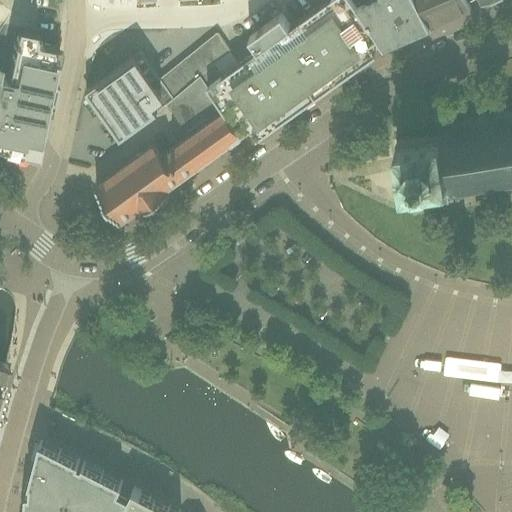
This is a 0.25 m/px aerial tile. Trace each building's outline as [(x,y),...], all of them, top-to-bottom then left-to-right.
[(217,111),(235,138),(245,132),(247,135),(380,48),(352,0),(329,0),(291,25),(284,15),(251,36),(258,47),(233,62),(200,84),(217,111)] [(352,0),(380,48),(428,21),(416,0),(352,0)] [(416,0),(428,21),(465,2),(464,0),(416,0)] [(0,143),(39,151),(62,30),(10,20),(0,65),(0,143)] [(216,37),(155,79),(164,91),(167,95),(194,76),(200,84),(233,62),(216,37)] [(138,52),(82,90),(114,137),(154,110),(148,101),(164,91),(155,79),(138,52)] [(511,109),(507,110),(506,103),(502,104),(504,111),(479,115),(478,109),(474,110),(475,116),(446,121),(439,114),(435,118),(441,126),(442,132),(397,140),(400,156),(398,156),(400,163),(401,171),(402,171),(404,186),(442,180),(443,182),(439,185),(440,192),(445,195),(456,194),(455,188),(486,184),(487,193),(491,192),(489,183),(507,181),(509,196),(511,195),(511,109)] [(146,142),(94,179),(119,216),(235,138),(217,111),(154,154),(146,142)] [(191,380),(188,383),(187,386),(188,390),(191,394),(247,426),(249,427),(253,426),(256,424),(256,420),(255,417),(253,414),(199,381),(194,379),(191,380)] [(181,511),(130,489),(127,494),(116,488),(119,483),(77,464),(75,468),(70,465),(72,461),(35,446),(27,473),(30,473),(29,480),(26,480),(22,511),(181,511)]
